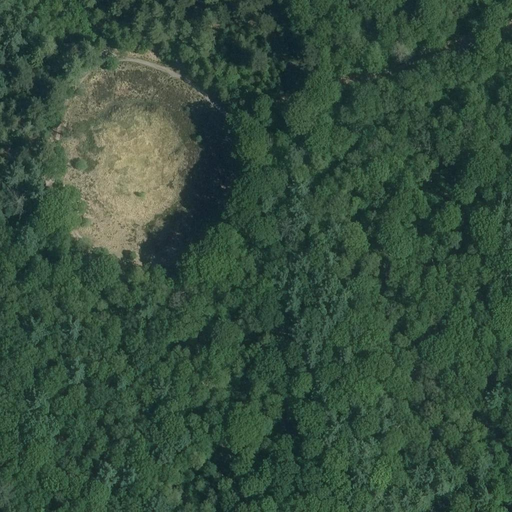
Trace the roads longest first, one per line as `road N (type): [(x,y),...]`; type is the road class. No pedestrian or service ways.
road 1 (track): [(236,122),(511,30)]
road 2 (track): [(178,266),(249,511)]
road 3 (track): [(0,202),(54,185),(66,99),(106,57)]
road 4 (track): [(241,172),(236,122),(160,68),(106,57)]
road 5 (track): [(135,271),(169,271),(202,249),(243,194),(241,172)]
road 6 (track): [(54,185),(90,248),(135,271)]
